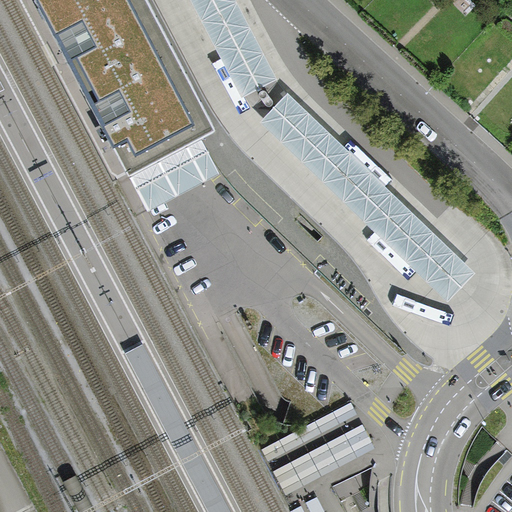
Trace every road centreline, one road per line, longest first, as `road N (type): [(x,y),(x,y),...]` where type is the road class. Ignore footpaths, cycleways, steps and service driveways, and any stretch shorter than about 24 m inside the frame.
road 1 (tertiary): [(295,0),(511,200)]
road 2 (secondary): [(425,511),(435,436),(467,392),(511,353)]
